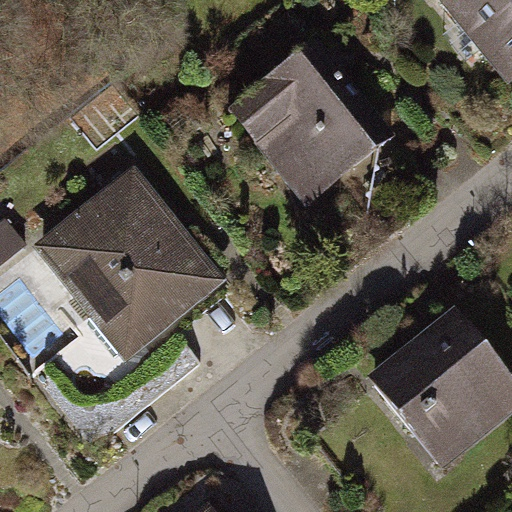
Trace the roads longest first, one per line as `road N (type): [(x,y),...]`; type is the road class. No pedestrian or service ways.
road 1 (residential): [(511,169),(231,415)]
road 2 (residential): [(231,415),(90,511)]
road 3 (residential): [(231,415),(304,511)]
